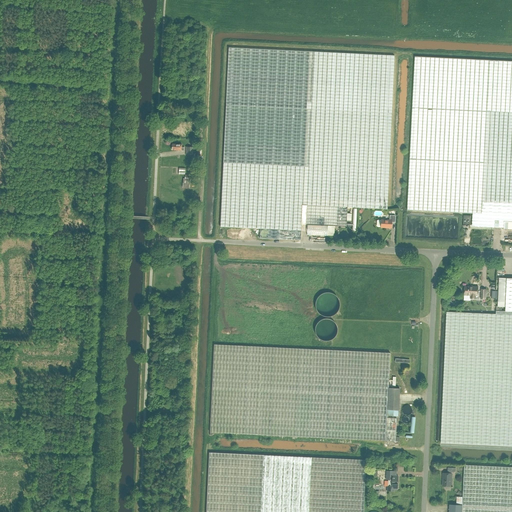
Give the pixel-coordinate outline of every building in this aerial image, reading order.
[(228,48),(220,227),(260,229),(259,238),(300,240),(301,224),(327,226),(327,236),(333,236),(333,226),(346,226),(346,223),(346,220),(351,220),(351,213),(347,213),(347,207),(387,209),(394,55),(228,48)] [(511,61),(415,56),(407,210),(473,213),(472,226),(504,228),(504,221),(511,221),(511,61)] [(395,222),(395,216),(389,215),(389,220),(381,219),(381,220),(377,220),(376,221),(375,226),(377,227),(380,227),(391,228),(391,222),(395,222)] [(447,312),(441,443),(511,446),(511,278),(507,278),(499,278),(498,306),(506,306),(505,311),(496,310),(496,314),(447,312)] [(478,296),(478,287),(465,286),(464,295),(471,295),(471,299),(476,299),(476,295),(478,296)] [(316,303),(315,305),(316,306),(316,307),(316,308),(316,309),(317,310),(317,311),(318,311),(318,312),(319,313),(320,314),(321,314),(321,315),(322,315),(323,316),(324,316),(325,316),(326,316),(327,317),(329,316),(330,316),(331,316),(332,316),(333,315),(334,314),(335,314),(336,313),(337,312),(337,311),(338,311),(338,310),(339,309),(339,308),(339,307),(339,306),(339,305),(339,303),(339,302),(339,301),(339,300),(338,299),(337,298),(337,297),(336,296),(335,295),(334,295),(333,294),(332,293),(331,293),(330,293),(329,293),(327,293),(326,293),(325,293),(324,293),(323,293),(322,294),(321,294),(321,295),(320,295),(319,296),(318,297),(318,298),(317,299),(316,300),(316,301),(316,302),(316,303)] [(337,331),(337,330),(337,329),(337,328),(337,327),(336,326),(336,325),(336,324),(335,323),(334,322),(333,321),(332,321),(332,320),(331,320),(330,319),(329,319),(328,319),(327,319),(326,319),(325,319),(324,319),(323,319),(322,319),(321,320),(320,321),(319,321),(318,322),(318,323),(317,323),(317,324),(316,325),(316,326),(315,327),(315,328),(315,329),(315,330),(315,331),(315,332),(315,333),(316,334),(317,335),(317,336),(318,337),(318,338),(319,338),(320,339),(321,339),(321,340),(322,340),(323,340),(324,341),(325,341),(326,341),(327,341),(328,341),(329,340),(330,340),(331,340),(332,339),(333,338),(334,338),(335,337),(335,336),(336,335),(336,334),(337,333),(337,332),(337,331)] [(393,410),(398,410),(399,388),(388,388),(390,353),(389,353),(214,344),(210,432),(395,441),(396,418),(387,417),(387,416),(393,416),(393,410)] [(205,511),(363,511),(366,460),(209,452),(205,511)] [(511,511),(511,467),(464,465),(463,497),(457,497),(456,505),(462,505),(462,511),(511,511)] [(456,472),(456,468),(448,467),(448,471),(448,473),(443,473),(443,486),(451,486),(452,474),(452,472),(456,472)] [(388,486),(387,486),(387,491),(394,492),(394,489),(397,490),(398,476),(396,476),(396,471),(386,471),(386,479),(388,480),(388,486)]
